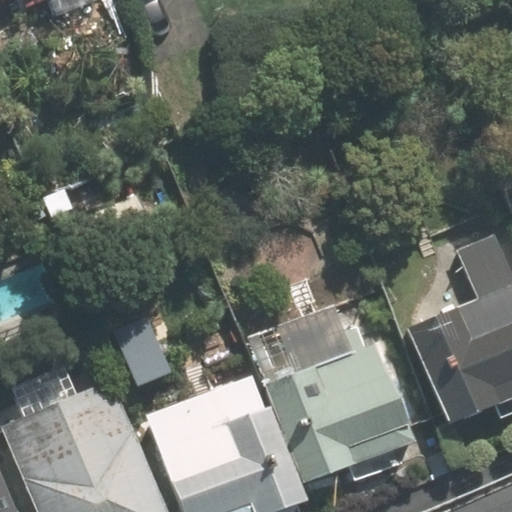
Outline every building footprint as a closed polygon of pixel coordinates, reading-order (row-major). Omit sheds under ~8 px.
[(96,0),(0,0),(0,2),(4,0),(58,0),(65,14),(96,0)] [(480,300),(409,332),(453,427),(511,400),(511,254),(502,233),(459,254),(480,300)] [(157,305),(112,327),(144,392),(189,370),(157,305)] [(344,309),(254,343),(209,360),(224,399),(155,425),(187,511),(294,511),(316,504),(308,483),(426,438),(387,337),(359,348),(344,309)] [(114,378),(10,422),(14,431),(48,511),(171,511),(118,387),(114,378)] [(0,511),(29,511),(25,511),(12,511),(0,482),(0,511)]
